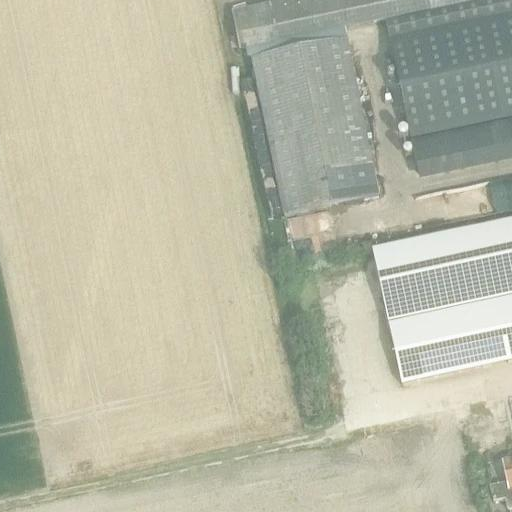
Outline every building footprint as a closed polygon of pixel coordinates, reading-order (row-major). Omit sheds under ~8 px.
[(241,51),(482,0),(305,0),(234,15),(241,51)] [(511,19),(393,44),(420,175),(511,156),(511,19)] [(284,217),(379,198),(347,42),(252,61),(284,217)] [(511,222),(373,253),(389,328),(402,387),(511,363),(511,222)] [(334,325),(341,345),(349,343),(342,322),(334,325)] [(509,511),(511,510),(511,462),(502,464),(506,484),(491,488),(494,502),(507,499),(509,511)]
